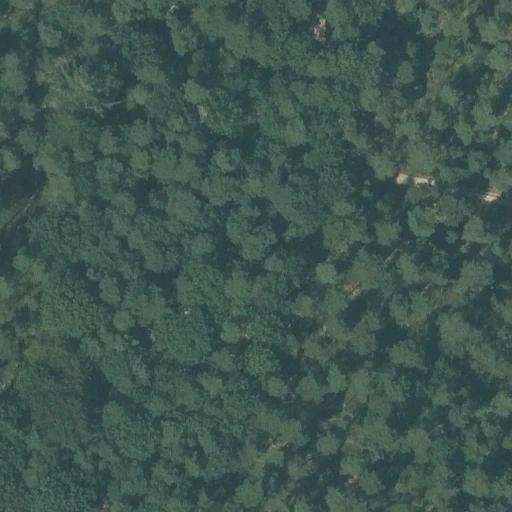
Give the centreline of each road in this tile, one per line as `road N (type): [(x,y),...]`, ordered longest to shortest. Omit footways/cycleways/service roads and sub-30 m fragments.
road 1 (track): [(94,511),(321,0)]
road 2 (track): [(327,161),(223,511)]
road 3 (track): [(327,161),(511,200)]
road 4 (track): [(375,0),(327,161)]
